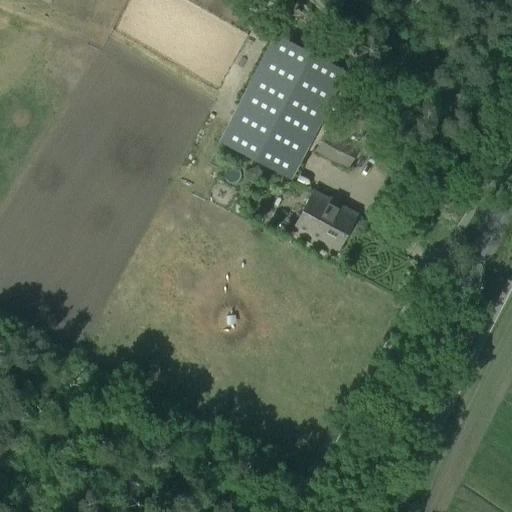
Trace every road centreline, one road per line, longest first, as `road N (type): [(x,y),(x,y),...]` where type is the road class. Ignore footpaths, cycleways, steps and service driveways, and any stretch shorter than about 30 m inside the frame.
road 1 (primary): [(344,511),(511,183)]
road 2 (track): [(447,277),(450,240),(312,0)]
